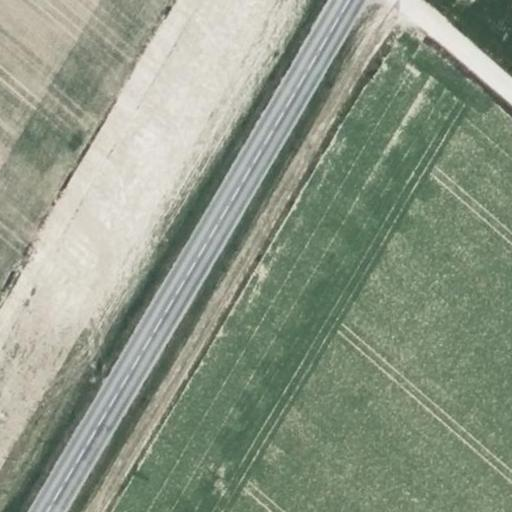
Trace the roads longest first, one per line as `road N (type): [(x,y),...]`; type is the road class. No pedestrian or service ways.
road 1 (track): [(97,511),(403,0)]
road 2 (secondary): [(44,511),(338,0)]
road 3 (track): [(185,0),(0,329)]
road 4 (track): [(511,88),(411,0)]
